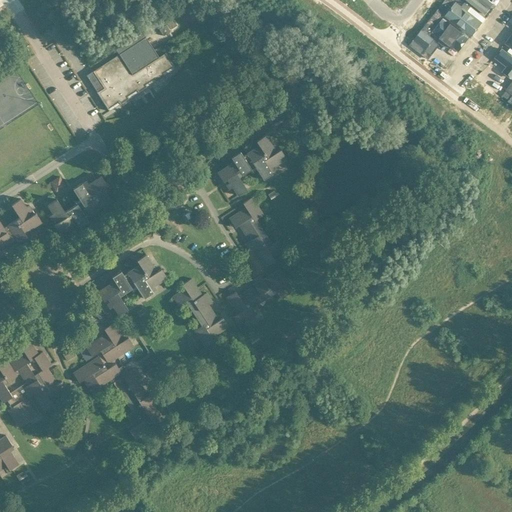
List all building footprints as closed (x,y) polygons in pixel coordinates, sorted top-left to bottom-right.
[(445,0),(437,11),(443,15),(454,0),(445,0)] [(465,0),(464,1),(485,17),(490,10),(484,5),(487,1),(486,0),(465,0)] [(472,37),(483,22),(481,20),(482,18),(464,4),(462,7),(456,3),(446,17),(472,37)] [(413,40),(410,45),(411,46),(428,59),(440,43),(434,38),(428,34),(443,15),(437,11),(414,40),(413,40)] [(470,40),(443,19),(432,34),(459,54),(470,40)] [(159,56),(145,36),(92,71),(103,88),(97,92),(97,91),(96,92),(109,111),(110,111),(108,108),(118,102),(120,104),(128,98),(127,96),(136,90),(138,92),(146,86),(145,84),(154,78),(156,80),(165,75),(163,73),(173,66),(175,68),(165,52),(159,56)] [(161,46),(155,50),(158,55),(165,51),(161,46)] [(511,58),(502,51),(496,59),(507,67),(502,73),(511,80),(511,58)] [(482,74),(480,79),(476,76),(469,89),(474,91),(475,89),(496,100),(499,94),(496,92),(501,85),(482,74)] [(511,94),(507,91),(503,96),(509,100),(511,95),(511,94)] [(277,124),(279,127),(285,123),(282,118),(280,119),(278,117),(272,120),(276,125),(277,124)] [(285,158),(285,157),(279,149),(275,151),(264,134),(255,140),(258,145),(242,155),(239,151),(230,157),(233,161),(216,172),(222,181),(224,179),(226,183),(225,184),(228,188),(231,186),(237,195),(246,189),(238,176),(254,166),(262,179),(271,173),(271,172),(275,169),(273,166),(285,158)] [(54,224),(54,225),(60,234),(76,223),(79,227),(88,221),(86,217),(101,206),(104,211),(113,204),(103,188),(107,185),(101,176),(88,184),(86,181),(82,184),(81,183),(72,189),(80,201),(64,212),(56,199),(47,205),(53,214),(49,216),(55,224),(54,224)] [(59,176),(50,182),(56,191),(65,185),(59,176)] [(273,198),(275,201),(281,197),(278,192),(276,193),(274,190),(268,194),(271,199),(273,198)] [(251,197),(251,198),(242,203),(245,207),(228,218),(234,227),(238,225),(249,241),(245,243),(251,253),(255,250),(266,267),(275,261),(272,256),(285,248),(279,239),(270,245),(254,220),(263,215),(251,197)] [(0,254),(2,253),(0,250),(0,248),(15,238),(18,243),(27,237),(24,233),(41,222),(35,212),(33,214),(31,211),(32,210),(29,205),(26,207),(20,198),(11,204),(19,217),(3,227),(0,222),(0,254)] [(143,298),(144,298),(152,293),(152,291),(156,289),(154,286),(167,277),(161,268),(156,271),(146,254),(136,260),(139,264),(123,275),(120,270),(111,276),(114,281),(97,291),(103,301),(105,299),(108,302),(106,303),(109,308),(112,306),(118,315),(127,309),(119,296),(135,286),(143,298)] [(233,317),(238,325),(239,326),(256,315),(250,306),(275,290),(280,298),(289,293),(281,280),(285,277),(280,268),(263,279),(260,275),(251,281),(254,285),(238,296),(235,291),(226,297),(237,314),(233,317)] [(191,278),(183,284),(182,284),(185,288),(172,297),(178,306),(186,300),(202,324),(194,330),(205,348),(214,342),(211,337),(228,326),(222,318),(218,320),(208,304),(212,301),(206,292),(202,295),(191,278)] [(141,316),(143,319),(149,315),(146,310),(144,312),(142,309),(136,312),(139,317),(141,316)] [(73,373),(78,381),(79,382),(83,379),(94,396),(103,390),(100,386),(111,379),(113,382),(132,412),(126,415),(131,424),(127,427),(135,440),(150,430),(145,422),(150,419),(153,423),(162,417),(154,405),(158,402),(152,393),(148,395),(138,379),(142,377),(136,367),(127,373),(125,369),(121,372),(115,363),(110,366),(108,363),(134,346),(128,337),(123,340),(113,323),(104,329),(106,333),(85,347),(91,356),(96,353),(98,356),(73,373)] [(250,342),(253,347),(259,343),(257,340),(259,339),(256,334),(250,338),(252,341),(250,342)] [(8,409),(19,427),(37,416),(28,402),(32,399),(30,396),(33,394),(44,411),(53,405),(51,401),(67,390),(62,381),(57,383),(47,367),(51,364),(43,351),(38,354),(30,341),(21,347),(24,352),(8,362),(5,358),(0,360),(0,397),(3,402),(7,399),(11,407),(8,409)] [(238,341),(233,345),(236,349),(238,348),(239,350),(240,351),(246,347),(245,346),(242,342),(240,344),(238,341)] [(87,440),(93,449),(102,443),(96,434),(87,440)] [(0,469),(6,465),(9,469),(18,464),(10,451),(13,449),(10,445),(11,444),(5,435),(0,438),(0,469)] [(22,472),(16,475),(19,480),(21,479),(23,482),(29,478),(26,474),(24,475),(22,472)]
